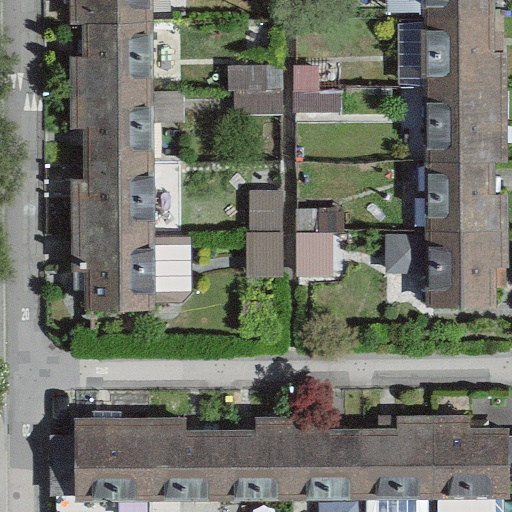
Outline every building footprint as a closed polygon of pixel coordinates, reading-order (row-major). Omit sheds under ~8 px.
[(150,0),(77,0),(78,16),(93,16),(93,48),(93,64),(81,64),(81,123),(94,123),(94,142),(94,178),(94,193),(81,193),(81,251),(82,268),(94,268),(94,306),(151,306),(151,300),(151,247),(150,72),(150,45),(150,0)] [(434,0),(435,242),(392,243),(392,283),(435,282),(435,299),(498,299),(497,280),(497,260),(507,260),(507,200),(496,200),(496,184),(496,157),(505,157),(505,134),(505,48),(505,40),(495,40),(494,0),(434,0)] [(286,73),(252,74),(252,83),(227,83),(227,97),(238,97),(286,97),(286,73)] [(324,73),(298,73),(298,95),(324,95),(324,73)] [(324,122),(324,95),(298,95),(299,122),(324,122)] [(286,97),(238,97),(238,122),(286,121),(286,97)] [(287,189),(254,190),(254,241),(287,241),(287,189)] [(349,215),(302,215),(302,240),(338,240),(349,240),(349,215)] [(338,285),(338,240),(302,240),(302,285),(338,285)] [(288,286),(287,241),(254,241),(250,241),(250,286),(288,286)] [(195,247),(151,247),(151,300),(195,300),(195,247)] [(278,311),(247,311),(247,345),(279,345),(278,311)] [(511,498),(511,438),(493,438),(468,438),(468,428),(405,428),(405,438),(395,438),(343,438),(317,438),(317,429),(265,429),(265,439),(248,439),(204,439),(182,439),(182,430),(114,431),(83,431),(83,446),(52,446),(52,499),(511,498)]
